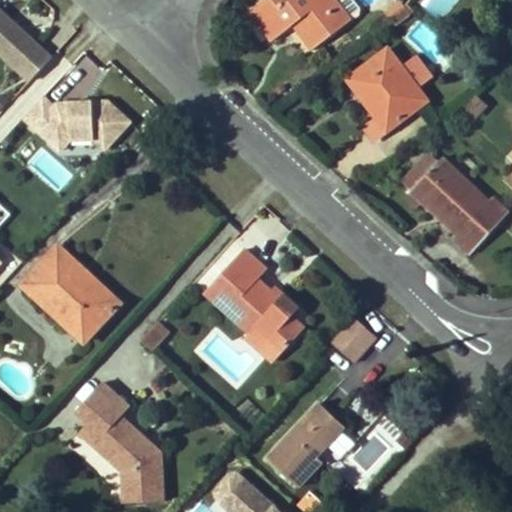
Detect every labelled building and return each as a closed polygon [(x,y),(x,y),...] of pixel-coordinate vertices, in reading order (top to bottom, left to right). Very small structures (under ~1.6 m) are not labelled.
[(332,0),(265,0),(252,10),(274,40),(294,25),(312,49),(349,22),(332,0)] [(363,0),(372,8),(379,0),(363,0)] [(396,28),(414,13),(405,5),(387,19),(396,28)] [(0,57),(31,81),(53,52),(0,11),(0,57)] [(367,91),(360,96),(377,119),(365,127),(375,140),(425,103),(387,50),(356,74),(367,91)] [(54,80),(69,63),(57,51),(41,69),(54,80)] [(367,91),(356,74),(349,80),(360,96),(367,91)] [(487,106),(477,96),(465,105),(476,117),(487,106)] [(53,127),(35,128),(33,131),(21,121),(2,142),(28,165),(34,158),(42,158),(49,165),(73,162),(85,173),(109,146),(87,125),(67,126),(64,129),(57,130),(53,127)] [(413,174),(421,183),(411,193),(458,238),(455,240),(471,254),(509,214),(494,199),(490,203),(443,159),(438,164),(430,156),(413,174)] [(39,175),(49,165),(42,158),(34,158),(28,165),(39,175)] [(413,174),(402,185),(411,193),(421,183),(413,174)] [(77,279),(84,271),(58,247),(23,286),(83,344),(114,312),(77,279)] [(287,323),(293,317),(298,311),(279,294),(275,299),(271,295),(257,282),(267,272),(244,252),(207,293),(251,336),(260,327),(272,338),(270,340),(283,353),(299,335),(287,323)] [(77,279),(114,312),(121,304),(84,271),(77,279)] [(275,299),(279,294),(275,290),(271,295),(275,299)] [(287,323),(299,335),(305,329),(293,317),(287,323)] [(374,336),(353,318),(331,342),(353,360),(374,336)] [(166,339),(171,333),(159,322),(154,328),(166,339)] [(166,339),(154,328),(142,342),(154,352),(166,339)] [(122,472),(122,503),(163,501),(161,454),(121,416),(129,407),(102,382),(76,411),(88,423),(102,435),(93,445),(122,472)] [(318,404),(268,460),(299,490),(322,464),(315,458),(343,427),(318,404)] [(339,455),(364,484),(411,443),(386,415),(339,455)] [(102,435),(88,423),(79,432),(93,445),(102,435)] [(282,511),(233,469),(203,503),(198,498),(185,511),(282,511)]
